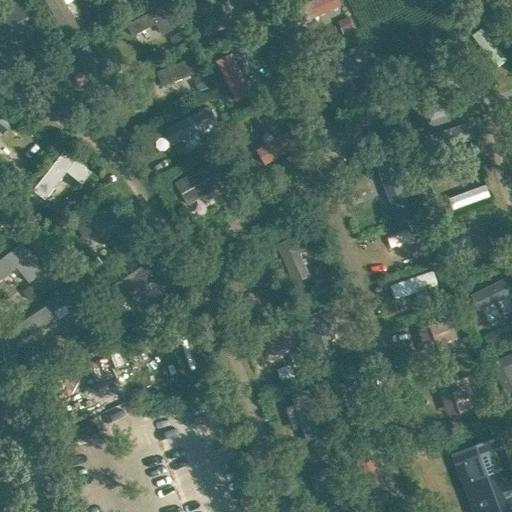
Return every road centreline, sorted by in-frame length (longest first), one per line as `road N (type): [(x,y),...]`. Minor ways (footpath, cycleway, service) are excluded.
road 1 (track): [(292,182),(317,190),(334,214),(428,480),(429,511)]
road 2 (track): [(0,88),(73,123),(115,161),(194,274)]
road 3 (track): [(332,150),(264,0)]
